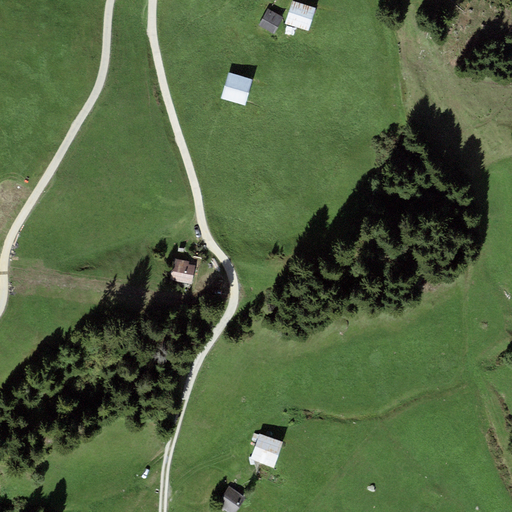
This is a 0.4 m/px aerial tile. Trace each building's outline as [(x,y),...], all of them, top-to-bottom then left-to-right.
[(316,8),(292,1),(285,24),(309,31),(316,8)] [(274,34),(283,17),(267,9),(258,26),(274,34)] [(252,79),(228,73),(221,100),(245,106),(252,79)] [(173,259),(170,281),(192,285),(195,266),(189,265),(189,262),(173,259)] [(274,469),(283,442),(260,434),(250,460),(274,469)] [(236,511),(246,498),(229,487),(216,505),(226,511),(236,511)]
